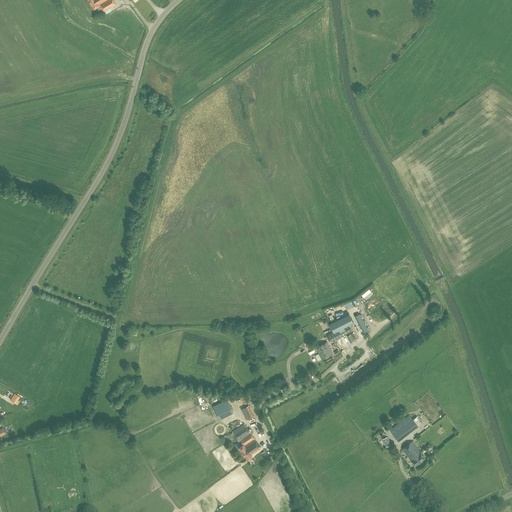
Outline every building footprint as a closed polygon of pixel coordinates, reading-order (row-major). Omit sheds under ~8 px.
[(104,11),(115,4),(112,0),(88,0),(94,9),(100,5),(104,11)] [(351,299),(345,302),(347,307),(354,304),(351,299)] [(356,313),(364,332),(368,330),(360,311),(356,313)] [(333,332),(328,335),(331,342),(346,334),(352,331),(348,324),(354,321),(349,313),(329,324),(333,332)] [(350,342),(354,340),(356,339),(353,332),(350,334),(347,336),(350,342)] [(325,349),(329,347),(328,345),(328,346),(326,342),(315,347),(318,353),(325,349)] [(318,353),(322,359),(332,354),(329,347),(325,349),(318,353)] [(14,395),(10,400),(16,403),(17,404),(19,401),(18,400),(20,397),(18,395),(17,395),(15,393),(14,395)] [(227,399),(213,405),(215,409),(224,405),(228,415),(233,412),(227,399)] [(246,420),(254,416),(249,405),(241,409),(246,420)] [(409,415),(402,420),(411,431),(418,426),(413,419),(409,415)] [(261,448),(244,423),(232,431),(239,441),(241,440),(243,444),(239,447),(247,460),(252,456),(251,455),(261,448)] [(15,429),(13,424),(10,425),(9,425),(0,428),(0,438),(3,438),(2,436),(12,431),(15,430),(15,429)] [(386,447),(391,444),(387,436),(382,439),(386,447)] [(410,460),(415,465),(425,458),(420,452),(421,452),(412,441),(402,449),(410,460)]
